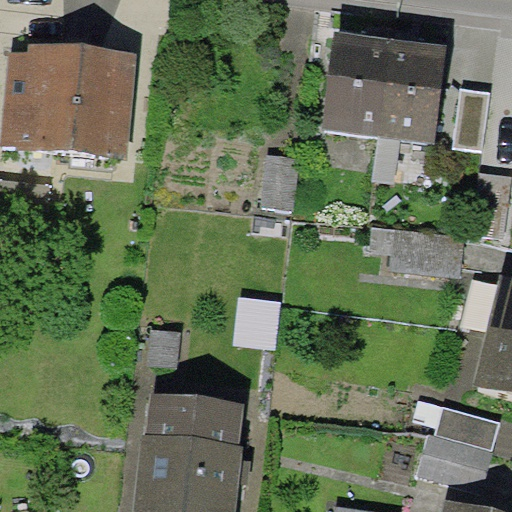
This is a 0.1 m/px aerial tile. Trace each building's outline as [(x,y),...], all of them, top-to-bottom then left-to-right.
[(341,41),(326,133),(439,151),(454,58),(341,41)] [(7,155),(135,167),(144,62),(17,50),(7,155)] [(304,161),(271,158),(266,211),(300,214),(304,161)] [(466,279),(469,238),(397,234),(376,232),(375,253),(396,254),(394,274),(466,279)] [(511,402),(511,284),(500,281),(472,392),(511,402)] [(277,351),(283,309),(247,303),(241,346),(277,351)] [(246,511),(257,410),(159,400),(147,511),(246,511)] [(434,436),(489,452),(497,425),(441,409),(434,436)] [(428,434),(416,476),(477,494),(489,452),(434,436),(428,434)]
